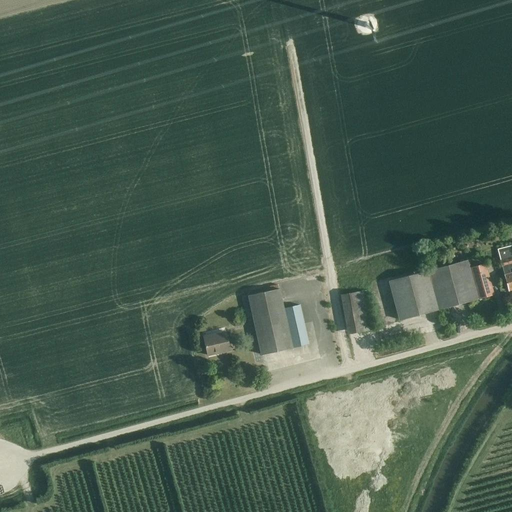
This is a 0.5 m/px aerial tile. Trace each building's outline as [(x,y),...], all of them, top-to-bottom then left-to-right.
[(497,249),(498,251),(502,267),(508,290),(511,289),(511,248),(511,246),(497,249)] [(469,268),(466,260),(428,270),(438,309),(477,299),(492,294),(484,264),(469,268)] [(428,270),(388,281),(398,320),(438,309),(428,270)] [(341,288),(344,328),(367,326),(364,286),(341,288)] [(260,354),(261,354),(292,347),(308,344),(299,305),(283,308),(279,289),(247,295),(260,354)] [(226,332),(203,337),(207,354),(207,353),(217,351),(218,352),(229,350),(226,332)]
